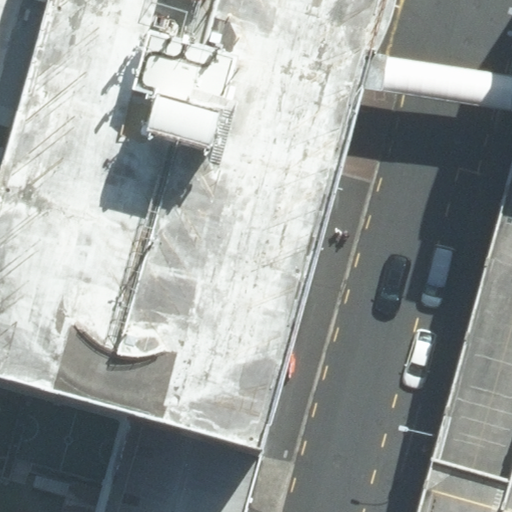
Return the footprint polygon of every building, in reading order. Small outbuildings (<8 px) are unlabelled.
[(0,0),(0,191),(52,10),(14,0),(0,0)] [(59,0),(0,212),(0,371),(257,444),(357,89),(359,81),(361,74),(366,55),(374,26),(381,0),(59,0)] [(511,511),(511,210),(426,511),(511,511)] [(0,511),(97,511),(122,427),(0,391),(0,511)] [(124,428),(100,511),(241,511),(255,464),(124,428)]
